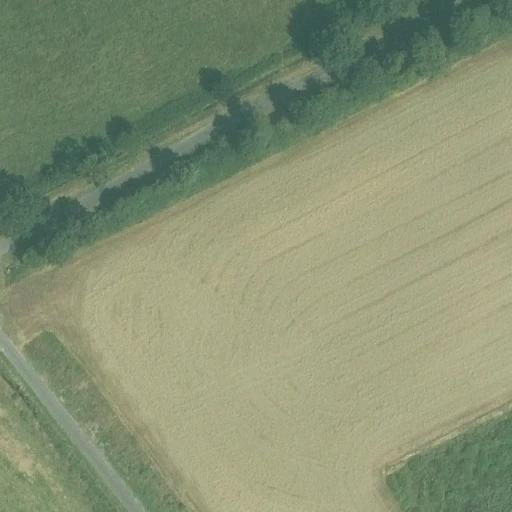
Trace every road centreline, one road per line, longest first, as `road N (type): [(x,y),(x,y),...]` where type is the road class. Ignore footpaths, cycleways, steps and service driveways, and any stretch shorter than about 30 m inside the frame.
road 1 (track): [(476,0),(0,251)]
road 2 (unclassified): [(0,345),(132,511)]
